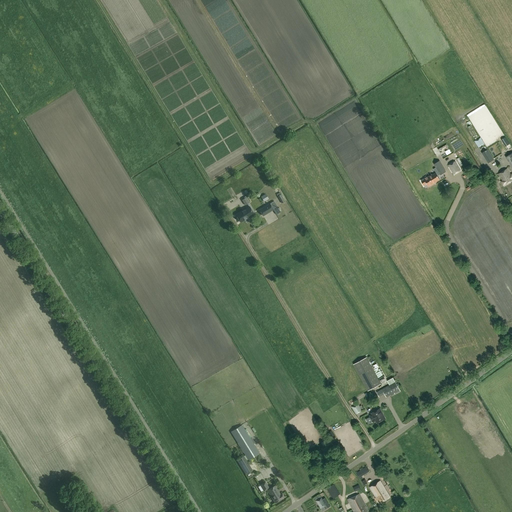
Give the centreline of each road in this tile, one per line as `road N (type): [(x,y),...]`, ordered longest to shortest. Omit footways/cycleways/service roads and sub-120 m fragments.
road 1 (unclassified): [(0,210),(186,511)]
road 2 (unclassified): [(285,511),(511,351)]
road 3 (unknown): [(434,220),(511,345)]
